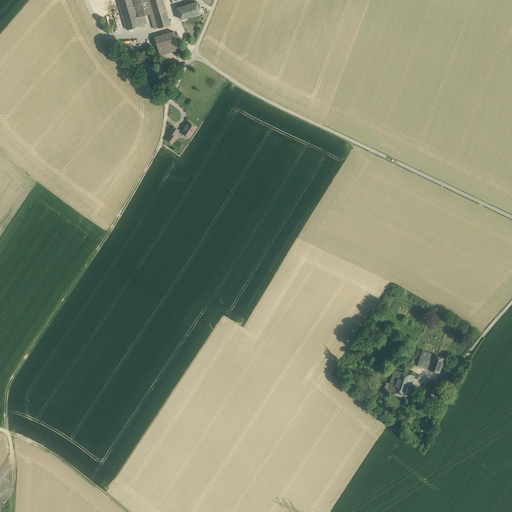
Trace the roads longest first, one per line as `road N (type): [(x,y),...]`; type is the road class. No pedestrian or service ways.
road 1 (track): [(13,511),(10,384),(162,144),(166,109)]
road 2 (unclassified): [(511,217),(293,114),(202,60),(192,52),(215,0)]
road 3 (track): [(86,0),(166,109),(192,52)]
road 4 (track): [(0,428),(58,456),(126,511)]
